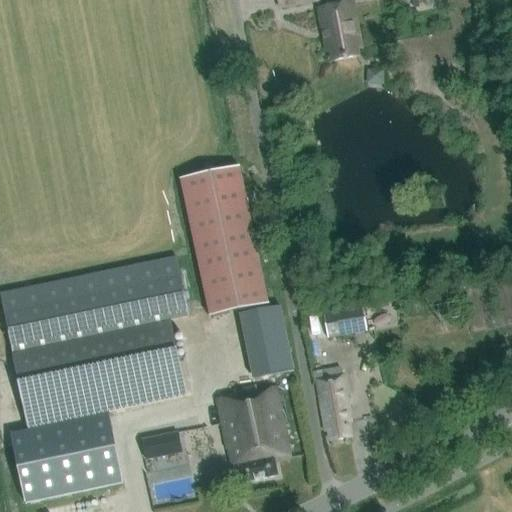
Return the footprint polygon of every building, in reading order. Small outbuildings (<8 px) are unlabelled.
[(360,50),(352,3),(319,9),(327,53),(332,52),(334,62),(357,58),(355,50),(360,50)] [(237,168),(178,180),(208,318),(267,305),(237,168)] [(187,317),(175,259),(0,295),(0,301),(27,430),(127,409),(187,397),(171,321),(187,317)] [(321,314),(325,338),(365,332),(361,307),(321,314)] [(345,421),(349,420),(341,376),(321,380),(325,401),(320,402),(325,431),(329,430),(331,441),(348,438),(345,421)] [(232,390),(233,396),(217,399),(226,449),(228,449),(231,466),(234,465),(237,481),(240,480),(241,483),(276,476),(273,463),(288,460),(274,388),(255,392),(254,386),(232,390)] [(182,454),(178,433),(142,441),(146,462),(182,454)]
